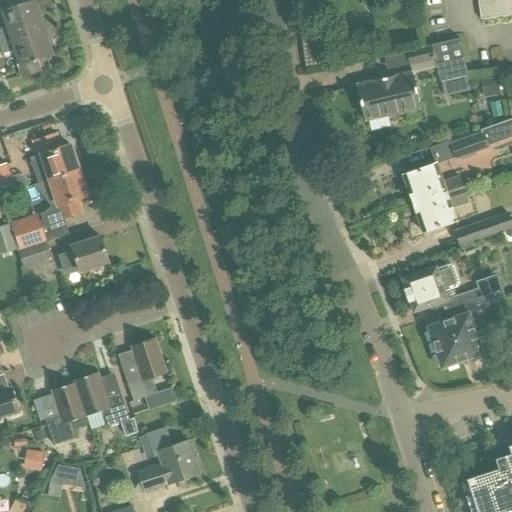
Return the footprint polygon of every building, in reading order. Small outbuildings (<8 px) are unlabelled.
[(0,41),(43,28),(34,0),(3,11),(8,26),(0,28),(0,41)] [(511,0),(474,0),(478,23),(511,17),(511,0)] [(43,28),(0,41),(0,49),(2,54),(16,50),(20,65),(17,66),(21,77),(40,71),(36,60),(52,55),(43,28)] [(328,63),(323,28),(300,31),(305,66),(328,63)] [(354,30),(352,33),(353,40),(356,43),(364,41),(367,38),(365,30),(362,28),(354,30)] [(441,82),(467,77),(467,75),(468,75),(459,38),(431,45),(431,44),(406,50),(410,67),(435,61),(439,82),(441,81),(441,82)] [(364,121),(420,108),(412,71),(356,84),(364,121)] [(467,77),(441,82),(445,97),(470,91),(467,77)] [(488,146),(511,137),(511,118),(480,129),(481,132),(456,141),(449,144),(447,140),(429,147),(435,163),(402,175),(412,204),(463,186),(459,175),(443,181),(437,165),(455,158),(456,160),(489,148),(488,146)] [(38,184),(79,170),(71,144),(62,147),(57,132),(31,141),(36,155),(29,157),(38,183),(38,184)] [(0,196),(17,191),(8,163),(0,165),(0,196)] [(38,184),(38,183),(33,185),(51,206),(44,212),(40,214),(44,226),(84,213),(79,199),(88,196),(79,170),(38,184)] [(463,186),(412,204),(422,233),(457,221),(452,209),(469,203),(463,186)] [(459,247),(511,228),(511,222),(508,212),(454,230),(459,247)] [(19,250),(46,242),(37,214),(10,222),(19,250)] [(0,268),(1,271),(21,264),(16,250),(17,250),(8,224),(0,226),(0,268)] [(80,271),(109,262),(101,237),(71,246),(73,251),(58,255),(64,276),(79,271),(80,271)] [(23,267),(52,258),(46,242),(19,250),(18,251),(23,267)] [(436,266),(401,278),(413,313),(434,306),(439,318),(504,296),(497,274),(475,281),(477,288),(456,295),(454,288),(457,287),(459,283),(454,266),(449,264),(437,268),(436,266)] [(468,313),(428,327),(442,367),(482,354),(468,313)] [(133,401),(157,393),(152,377),(167,372),(155,338),(131,347),(132,350),(118,355),(133,401)] [(75,380),(86,416),(100,411),(106,427),(121,422),(129,419),(114,373),(100,378),(98,373),(75,380)] [(9,388),(4,374),(0,375),(0,418),(20,412),(12,387),(9,388)] [(85,416),(86,416),(75,380),(74,381),(74,383),(52,390),(57,407),(53,408),(56,416),(45,419),(54,445),(77,437),(74,425),(87,421),(85,416)] [(129,419),(121,422),(125,436),(137,432),(133,418),(129,419)] [(173,446),(166,426),(145,434),(154,458),(159,456),(161,463),(138,471),(145,493),(201,474),(189,440),(173,446)] [(43,429),(34,432),(38,442),(46,439),(43,429)] [(511,440),(507,443),(508,445),(500,447),(496,455),(497,458),(495,459),(499,469),(463,480),(473,511),(511,511),(511,488),(511,487),(511,486),(511,440)] [(27,447),(24,464),(42,467),(44,450),(27,447)]
